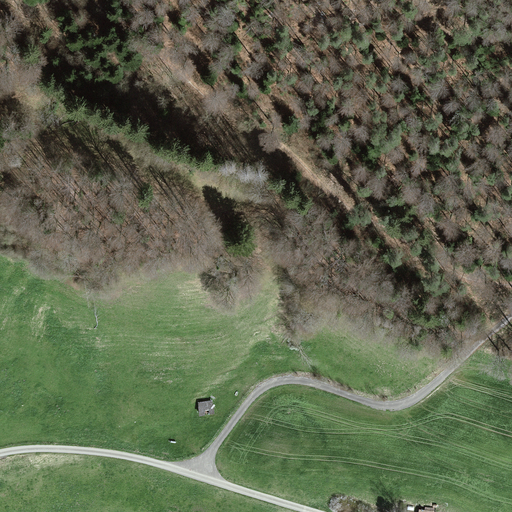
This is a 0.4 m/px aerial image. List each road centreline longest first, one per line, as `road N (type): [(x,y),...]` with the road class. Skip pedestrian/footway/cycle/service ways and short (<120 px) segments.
road 1 (track): [(113,0),(148,38),(273,114),(433,251),(511,277)]
road 2 (track): [(196,473),(271,381),(398,405),(511,318)]
road 3 (unclassified): [(0,452),(110,453),(316,511)]
